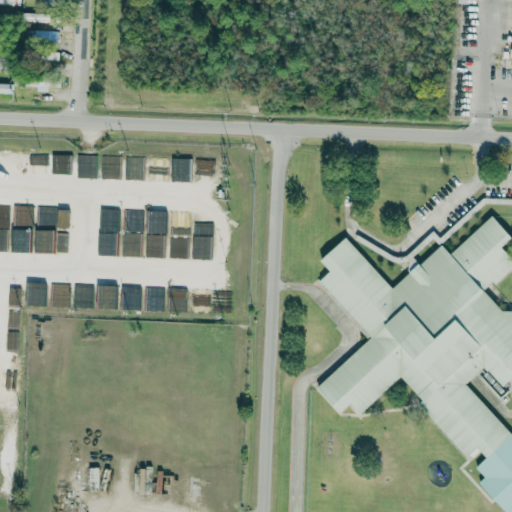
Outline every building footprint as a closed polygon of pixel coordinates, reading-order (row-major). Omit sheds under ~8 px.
[(50,13),(22,14),(23,22),(50,21),(50,13)] [(25,41),(58,42),(59,31),(25,30),(25,41)] [(38,60),(59,61),(59,52),(39,51),(38,60)] [(37,92),(48,92),(48,77),(26,77),(27,86),(37,86),(37,92)] [(12,84),(0,83),(0,93),(12,94),(12,84)] [(47,154),(28,153),(28,172),(47,173),(47,154)] [(100,178),(119,178),(119,155),(101,154),(100,178)] [(124,179),(143,179),(144,156),(125,156),(124,179)] [(166,157),(148,156),(148,180),(165,180),(166,157)] [(188,181),(189,158),(171,157),(170,181),(188,181)] [(0,250),(6,251),(8,204),(0,203),(0,250)] [(99,231),(119,230),(118,209),(99,209),(99,231)] [(142,209),(123,209),(122,229),(141,230),(142,209)] [(395,292),(346,236),(320,259),(330,271),(319,280),(370,338),(316,386),(337,410),(352,405),(359,413),(399,379),(467,456),(477,447),(486,457),(475,467),(484,477),(479,482),(505,511),(509,511),(511,509),(511,434),(466,383),(482,377),(496,392),(506,388),(511,377),(511,310),(505,313),(486,292),(511,268),(511,257),(502,246),(511,237),(488,210),(395,292)] [(145,256),(161,256),(162,235),(145,234),(145,256)] [(187,236),(169,235),(168,258),(186,258),(187,236)] [(139,256),(139,243),(122,242),(121,255),(139,256)] [(72,307),(92,308),(92,284),(73,284),(72,307)] [(68,286),(51,285),(50,306),(68,307),(68,286)] [(161,310),(162,286),(144,286),(143,310),(161,310)] [(184,311),(185,306),(173,306),(174,289),(167,289),(167,310),(184,311)] [(209,289),(190,289),(191,311),(209,311),(209,289)] [(89,467),(88,490),(98,490),(98,468),(89,467)]
